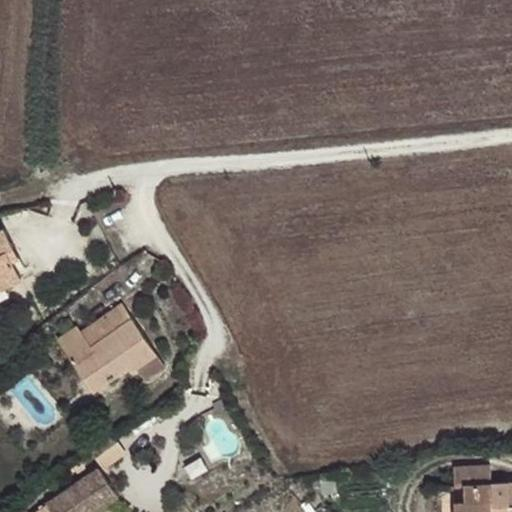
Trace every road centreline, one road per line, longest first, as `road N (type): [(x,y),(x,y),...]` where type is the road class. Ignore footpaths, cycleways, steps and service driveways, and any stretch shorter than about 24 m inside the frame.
road 1 (residential): [(511,135),(124,170)]
road 2 (residential): [(124,170),(224,349)]
